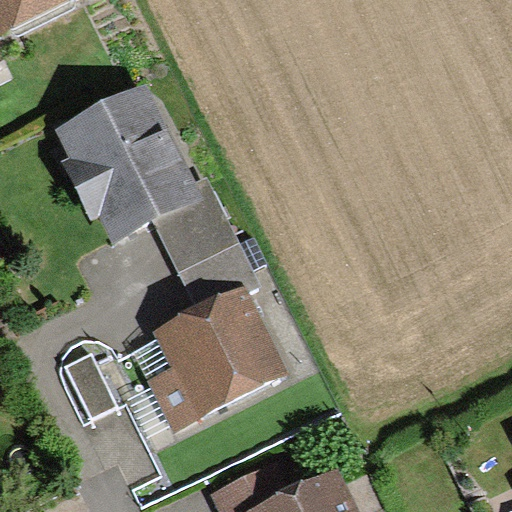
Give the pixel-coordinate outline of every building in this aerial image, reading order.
[(0,0),(0,37),(79,0),(0,0)] [(141,96),(54,139),(70,170),(61,175),(86,226),(96,221),(108,246),(154,223),(195,203),(141,96)] [(213,193),(195,203),(154,223),(181,275),(239,246),(213,193)] [(202,318),(243,297),(260,288),(239,246),(181,275),(202,318)] [(202,318),(157,340),(173,373),(154,383),(178,430),(284,377),(243,297),(202,318)] [(117,409),(93,357),(66,370),(91,421),(117,409)] [(279,468),(218,496),(225,511),(351,511),(335,478),(293,498),(279,468)]
